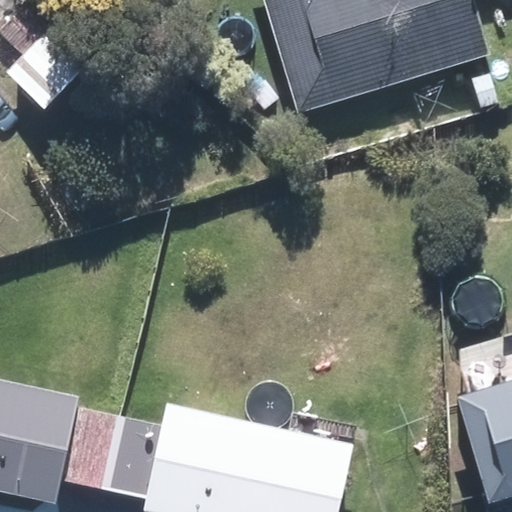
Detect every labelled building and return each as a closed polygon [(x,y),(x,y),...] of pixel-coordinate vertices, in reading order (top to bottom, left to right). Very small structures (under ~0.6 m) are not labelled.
[(264,0),(300,116),(496,56),(478,0),(264,0)] [(94,62),(48,26),(12,72),(58,108),(94,62)] [(86,390),(0,372),(0,495),(62,508),(68,479),(84,403),(86,390)] [(511,383),(469,396),(497,498),(511,493),(511,383)] [(341,511),(356,438),(170,400),(150,496),(147,511),(341,511)] [(166,419),(84,403),(68,479),(150,496),(166,419)]
